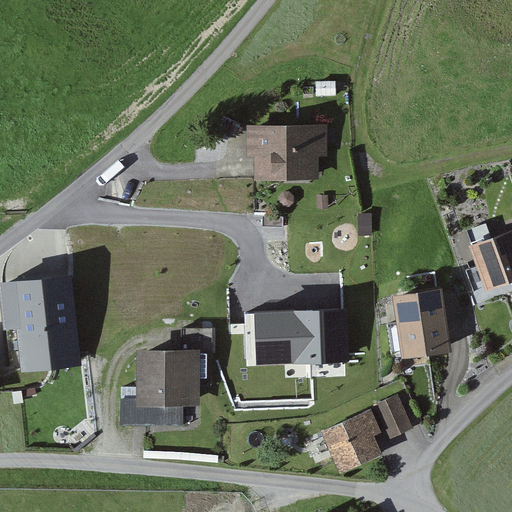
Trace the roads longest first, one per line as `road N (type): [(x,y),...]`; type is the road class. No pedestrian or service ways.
road 1 (unclassified): [(426,511),(405,499),(285,483),(0,460)]
road 2 (unclassified): [(0,248),(123,155),(215,63),(263,0)]
road 3 (track): [(405,499),(464,415),(511,377)]
